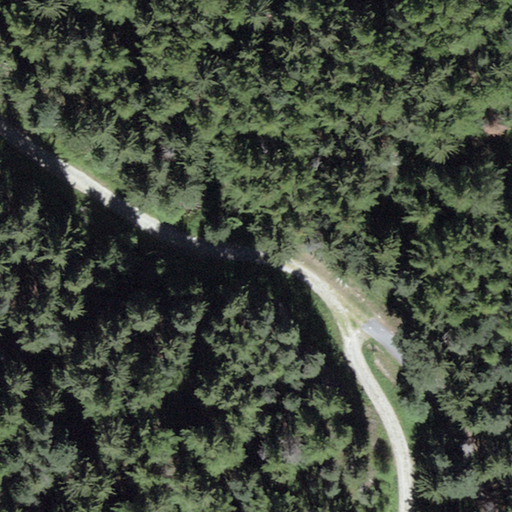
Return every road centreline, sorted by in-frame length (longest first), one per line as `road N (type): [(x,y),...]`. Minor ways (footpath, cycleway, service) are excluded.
road 1 (track): [(0,121),(50,163),(333,296),(396,433),(403,511)]
road 2 (residential): [(495,511),(473,453),(430,387),(333,296)]
